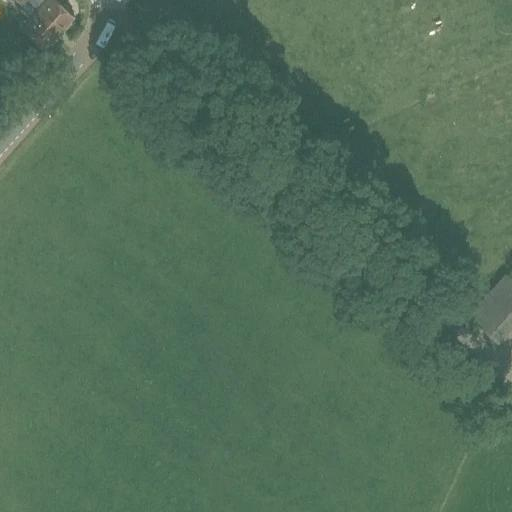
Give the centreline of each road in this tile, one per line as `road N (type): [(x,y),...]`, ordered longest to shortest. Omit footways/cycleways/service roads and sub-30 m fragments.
road 1 (unclassified): [(511,380),(149,42),(104,20)]
road 2 (tertiary): [(0,145),(104,20)]
